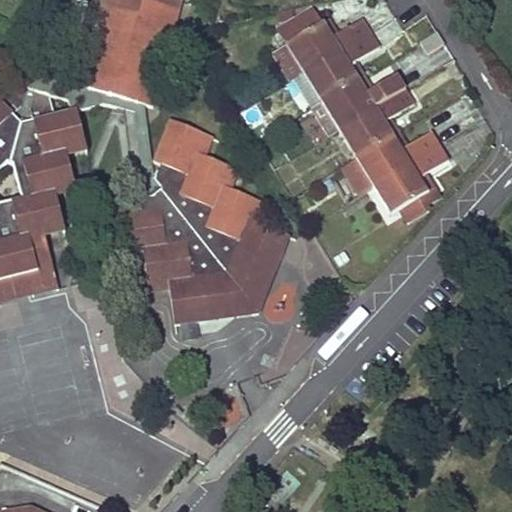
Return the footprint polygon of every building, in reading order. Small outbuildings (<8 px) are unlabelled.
[(101,10),(79,89),(153,109),(174,31),(164,28),(167,18),(177,21),(182,0),(103,0),(113,3),(110,13),(101,10)] [(101,10),(110,13),(113,3),(103,0),(101,10)] [(322,26),(312,10),(277,32),(287,47),(322,26)] [(174,31),(177,21),(167,18),(164,28),(174,31)] [(370,35),(362,21),(338,36),(332,40),(323,25),(322,26),(287,47),(286,48),(304,77),(370,35)] [(328,22),(323,25),(332,40),(338,36),(328,22)] [(379,50),(370,35),(304,77),(321,105),(358,82),(349,68),(355,64),(379,50)] [(446,48),(438,36),(422,46),(429,58),(446,48)] [(286,48),(273,56),(291,85),(294,83),(304,77),(286,48)] [(355,64),(349,68),(358,82),(363,79),(355,64)] [(321,105),(304,77),(294,83),(311,111),(312,110),(321,105)] [(358,82),(321,105),(338,133),(405,92),(396,78),(372,92),(367,96),(358,82)] [(358,82),(367,96),(372,92),(363,79),(358,82)] [(0,98),(0,283),(27,276),(31,293),(57,286),(45,239),(43,234),(64,229),(56,199),(54,194),(75,189),(67,159),(66,154),(86,149),(76,112),(54,118),(49,97),(11,87),(0,98)] [(338,133),(355,161),(393,138),(384,124),(389,121),(414,106),(405,92),(338,133)] [(312,110),(329,138),(338,133),(321,105),(312,110)] [(153,199),(111,205),(113,220),(117,220),(121,253),(142,250),(143,258),(147,285),(168,282),(169,291),(174,327),(198,324),(197,315),(252,307),(271,256),(280,259),(289,237),(256,223),(248,220),(256,201),(230,191),(222,187),(230,168),(205,158),(197,154),(204,135),(170,121),(153,164),(160,167),(154,181),(162,191),(153,199)] [(389,121),(384,124),(393,138),(398,135),(389,121)] [(258,137),(261,142),(273,134),(270,130),(258,137)] [(261,142),(264,146),(276,139),(273,134),(261,142)] [(393,138),(355,161),(356,162),(372,188),(373,189),(440,148),(431,134),(407,149),(401,152),(393,138)] [(204,135),(197,154),(205,158),(212,138),(204,135)] [(393,138),(401,152),(407,149),(398,135),(393,138)] [(440,148),(373,189),(391,218),(401,212),(428,195),(419,180),(426,176),(448,162),(440,148)] [(66,154),(67,159),(87,153),(86,149),(66,154)] [(356,162),(345,168),(362,195),(372,188),(356,162)] [(230,168),(222,187),(230,191),(238,171),(230,168)] [(435,191),(426,176),(419,180),(428,195),(401,212),(409,225),(429,212),(427,208),(440,200),(434,191),(435,191)] [(54,194),(56,199),(76,194),(75,189),(54,194)] [(248,220),(256,223),(264,204),(256,201),(248,220)] [(43,234),(45,239),(65,234),(64,229),(43,234)] [(121,253),(122,261),(143,258),(142,250),(121,253)] [(198,324),(258,315),(280,259),(271,256),(252,307),(197,315),(198,324)] [(0,306),(32,298),(31,293),(27,276),(0,283),(0,306)] [(147,285),(148,294),(169,291),(168,282),(147,285)] [(31,293),(32,298),(58,291),(57,286),(31,293)]
